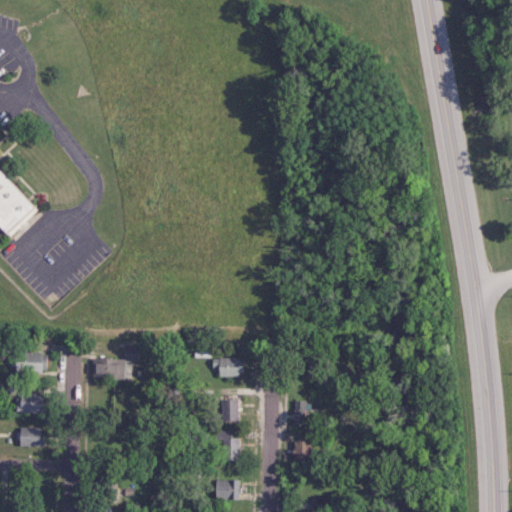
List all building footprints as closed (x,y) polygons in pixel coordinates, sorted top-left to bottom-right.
[(0,217),(15,234),(43,207),(8,169),(0,175),(0,217)] [(135,378),(135,360),(137,360),(137,349),(128,349),(128,358),(95,358),(95,378),(135,378)] [(22,372),(55,373),(55,352),(22,352),(22,372)] [(215,375),(242,375),(241,357),(214,357),(215,375)] [(50,393),(20,393),(20,411),(50,411),(50,393)] [(236,420),(235,399),(219,399),(220,420),(236,420)] [(292,423),(308,424),(309,401),(292,400),(292,423)] [(49,427),(22,427),(21,445),(49,446),(49,427)] [(221,459),(237,460),(237,438),(221,438),(221,459)] [(291,459),(310,460),(310,440),(291,440),(291,459)] [(118,493),(121,475),(102,473),(100,490),(118,493)] [(237,479),(213,479),(213,499),(237,498),(237,479)] [(331,510),(331,496),(314,496),(313,510),(331,510)]
